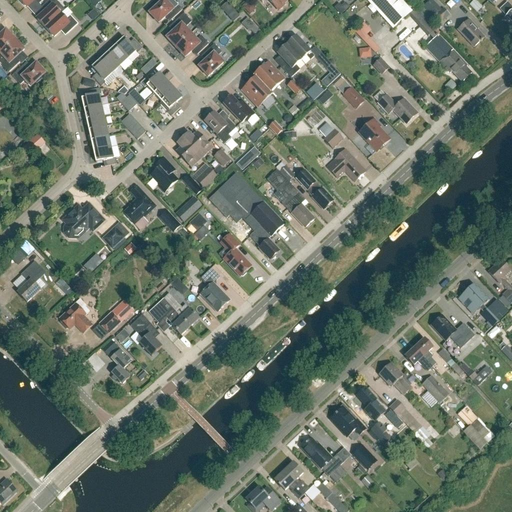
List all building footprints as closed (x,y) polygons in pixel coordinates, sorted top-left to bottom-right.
[(18,0),(27,9),(35,1),(39,5),(44,0),(18,0)] [(46,12),(37,20),(46,29),(61,15),(56,10),(61,6),(57,2),(55,0),(50,0),(42,8),(46,12)] [(170,6),(164,0),(149,14),(159,24),(167,16),(171,21),(182,11),(175,2),(170,6)] [(255,0),(253,0),(250,4),(253,8),(258,3),(255,0)] [(289,0),(259,0),(262,4),(266,0),(267,0),(278,11),(284,6),(284,5),(289,0)] [(366,0),(393,29),(412,13),(400,0),(366,0)] [(474,1),(470,5),(477,12),(481,8),(474,1)] [(227,3),(221,9),(227,16),(233,10),(227,3)] [(511,7),(508,3),(501,10),(507,17),(506,18),(507,20),(506,21),(510,24),(511,23),(511,24),(511,7)] [(250,4),(244,9),(250,15),(254,11),(254,9),(253,8),(250,4)] [(340,5),(335,10),(341,17),(346,12),(342,7),(340,5)] [(61,6),(56,10),(61,15),(65,11),(61,6)] [(444,9),(441,12),(433,19),(439,25),(450,16),(444,9)] [(99,16),(94,11),(89,16),(94,21),(99,16)] [(176,49),(191,35),(185,28),(191,23),(184,14),(171,26),(175,31),(166,39),(176,49)] [(61,15),(46,29),(54,38),(63,30),(67,35),(78,25),(70,16),(66,20),(61,15)] [(424,18),(416,24),(426,37),(417,43),(420,47),(437,35),(424,18)] [(474,49),(485,39),(476,30),(476,29),(469,21),(458,32),(474,49)] [(378,49),(365,35),(370,31),(362,22),(352,32),(365,45),(358,53),(360,55),(358,56),(363,61),(371,54),(372,55),(378,49)] [(251,30),(256,36),(260,32),(255,27),(251,30)] [(0,54),(15,41),(6,31),(0,36),(0,54)] [(191,35),(176,49),(185,59),(194,51),(198,55),(209,45),(201,37),(197,41),(191,35)] [(439,37),(435,41),(426,49),(450,75),(452,73),(462,84),(472,75),(466,69),(468,67),(439,37)] [(296,38),(287,46),(301,61),(306,56),(311,61),(314,57),(296,38)] [(124,39),(116,46),(128,60),(136,52),(138,54),(142,50),(134,40),(129,44),(124,39)] [(15,41),(0,54),(0,63),(9,73),(20,63),(16,59),(24,51),(15,41)] [(396,48),(407,60),(413,55),(401,43),(396,48)] [(207,60),(199,68),(208,78),(223,64),(217,57),(222,53),(218,50),(214,45),(203,55),(207,60)] [(116,46),(108,54),(120,67),(124,71),(132,64),(128,60),(116,46)] [(296,66),(301,61),(287,46),(278,55),(286,63),(281,68),(291,79),(300,71),(296,66)] [(108,54),(100,61),(112,74),(120,67),(108,54)] [(322,55),(317,60),(326,70),(331,65),(322,55)] [(381,76),(390,68),(381,59),(373,66),(381,76)] [(100,61),(92,69),(97,74),(92,78),(101,88),(105,84),(107,87),(116,79),(112,74),(100,61)] [(148,65),(152,69),(157,65),(152,61),(148,65)] [(254,77),(256,78),(270,94),(271,93),(285,80),(269,63),(254,77)] [(46,74),(36,64),(28,72),(23,67),(12,77),(20,86),(25,82),(31,88),(35,84),(37,86),(43,80),(41,78),(46,74)] [(139,82),(144,77),(141,74),(136,79),(139,82)] [(154,95),(167,83),(159,75),(154,80),(150,76),(140,84),(145,89),(146,87),(154,95)] [(272,95),(271,93),(270,94),(256,78),(242,92),(258,109),(272,95)] [(342,79),(334,86),(344,97),(352,89),(342,79)] [(296,96),(297,96),(302,91),(293,81),(287,86),(296,96)] [(161,103),(174,91),(167,83),(154,95),(161,103)] [(84,110),(101,107),(99,96),(101,95),(100,89),(87,92),(89,98),(81,100),(84,110)] [(344,97),(356,110),(364,103),(352,89),(344,97)] [(134,90),(129,95),(134,101),(140,96),(134,90)] [(176,105),(182,99),(174,91),(161,103),(159,105),(171,118),(181,109),(176,105)] [(312,91),(308,95),(314,101),(318,97),(312,91)] [(121,95),(116,99),(121,104),(125,101),(127,99),(123,95),(121,95)] [(325,95),(318,101),(322,105),(329,99),(325,95)] [(125,101),(133,109),(138,105),(129,97),(127,99),(125,101)] [(397,108),(386,97),(378,105),(389,116),(393,112),(407,126),(418,115),(404,101),(397,108)] [(242,109),(232,98),(224,105),(242,124),(245,121),(247,122),(255,115),(246,105),(242,109)] [(309,99),(298,109),(301,114),(313,103),(309,99)] [(129,113),(133,109),(125,101),(121,104),(121,105),(129,113)] [(294,106),(288,111),(294,118),(300,113),(294,106)] [(86,121),(104,117),(101,107),(84,110),(86,121)] [(224,124),(214,114),(213,116),(211,115),(208,117),(209,119),(205,123),(217,135),(216,137),(224,146),(231,139),(229,136),(236,129),(228,120),(224,124)] [(105,122),(106,128),(112,126),(110,116),(104,117),(105,122)] [(125,128),(134,120),(130,116),(121,124),(125,128)] [(89,132),(106,128),(105,122),(104,117),(86,121),(89,132)] [(129,132),(138,124),(134,120),(125,128),(129,132)] [(377,154),(390,141),(379,129),(381,127),(374,120),(359,134),(377,154)] [(277,137),(283,131),(275,122),(269,128),(277,137)] [(133,137),(142,129),(138,124),(129,132),(133,137)] [(327,124),(319,131),(326,138),(334,131),(327,124)] [(91,142),(108,138),(106,128),(89,132),(91,142)] [(142,129),(133,137),(137,141),(146,133),(142,129)] [(333,150),(344,140),(334,131),(326,138),(324,141),(333,150)] [(187,143),(202,159),(212,150),(197,134),(187,143)] [(254,134),(250,138),(254,143),(258,139),(254,134)] [(32,141),(20,151),(27,160),(39,149),(45,144),(38,135),(32,141)] [(93,153),(111,149),(108,138),(91,142),(93,153)] [(192,169),(202,159),(187,143),(177,153),(192,169)] [(111,149),(93,153),(96,164),(103,162),(104,168),(117,165),(116,159),(113,160),(111,149)] [(223,168),(230,161),(221,151),(213,158),(223,168)] [(346,151),(334,162),(327,169),(338,180),(345,173),(354,184),(366,173),(346,151)] [(247,156),(237,166),(242,171),(252,162),(247,156)] [(154,169),(157,171),(151,177),(158,185),(157,187),(164,194),(178,181),(172,174),(175,171),(164,159),(154,169)] [(260,160),(253,166),(257,171),(264,165),(260,160)] [(295,177),(286,167),(280,173),(289,182),(295,177)] [(205,190),(217,178),(208,169),(196,181),(205,190)] [(282,204),(285,208),(305,229),(315,220),(295,199),(299,195),(277,171),(267,180),(278,192),(286,200),(282,204)] [(322,190),(305,172),(296,180),(309,194),(313,199),(323,211),(333,202),(322,190)] [(284,225),(237,175),(209,201),(227,219),(230,216),(238,224),(244,219),(246,221),(251,216),(261,227),(250,237),(256,244),(257,244),(260,248),(259,249),(261,250),(260,251),(264,256),(265,255),(270,260),(271,260),(272,261),(276,257),(275,256),(279,252),(268,240),(284,225)] [(196,196),(202,191),(196,184),(190,190),(196,196)] [(144,219),(156,208),(137,187),(130,193),(137,200),(129,208),(130,209),(124,214),(134,226),(143,218),(144,219)] [(188,205),(195,212),(201,206),(194,199),(188,205)] [(104,222),(92,208),(85,214),(83,211),(77,211),(72,215),(71,214),(62,221),(67,226),(65,228),(64,234),(69,239),(75,239),(79,236),(79,232),(84,227),(88,227),(93,233),(104,222)] [(181,211),(177,215),(184,223),(188,219),(181,211)] [(207,224),(199,215),(189,224),(197,233),(207,224)] [(169,227),(174,233),(181,227),(176,221),(169,227)] [(115,229),(104,239),(112,249),(124,239),(115,229)] [(243,277),(247,274),(246,272),(252,267),(236,250),(240,246),(230,235),(221,244),(230,254),(224,260),(240,278),(241,277),(243,277)] [(129,255),(136,249),(132,245),(125,251),(129,255)] [(14,266),(23,258),(14,249),(5,257),(14,266)] [(511,303),(511,289),(504,281),(511,273),(501,262),(489,273),(500,285),(501,284),(508,291),(502,296),(511,305),(511,303)] [(18,294),(27,303),(40,290),(46,285),(40,279),(30,268),(22,276),(29,283),(18,294)] [(217,314),(230,302),(214,284),(220,278),(212,269),(200,280),(208,288),(200,296),(217,314)] [(181,295),(186,290),(175,279),(170,284),(181,295)] [(474,315),(489,301),(474,285),(459,300),(474,315)] [(164,300),(190,328),(199,320),(190,310),(186,305),(181,310),(180,308),(175,303),(176,302),(169,294),(164,300)] [(494,324),(507,311),(494,299),(481,312),(494,324)] [(76,304),(60,319),(61,321),(60,322),(60,323),(66,329),(68,329),(68,328),(70,330),(76,324),(79,328),(78,329),(83,334),(93,325),(84,317),(86,315),(89,312),(86,308),(86,306),(80,300),(76,304)] [(181,336),(190,328),(164,300),(149,314),(159,324),(166,317),(174,325),(172,327),(181,336)] [(123,301),(116,308),(126,318),(133,312),(123,301)] [(109,335),(121,323),(111,313),(99,325),(109,335)] [(155,340),(160,335),(142,316),(131,327),(139,336),(144,340),(139,344),(152,358),(162,347),(155,340)] [(455,330),(442,316),(431,327),(446,342),(451,338),(461,349),(475,337),(469,331),(470,331),(462,323),(455,330)] [(124,331),(116,338),(122,344),(130,337),(124,331)] [(415,349),(433,368),(437,364),(432,359),(433,358),(429,353),(433,349),(425,340),(415,349)] [(118,348),(112,341),(102,350),(109,358),(118,348)] [(506,346),(500,351),(511,364),(511,363),(511,348),(510,351),(506,346)] [(429,372),(433,368),(415,349),(406,358),(414,367),(418,363),(422,368),(424,366),(429,372)] [(122,385),(130,378),(123,370),(131,362),(121,351),(111,360),(119,368),(112,374),(122,385)] [(446,364),(446,363),(451,360),(442,351),(438,355),(446,364)] [(81,367),(86,362),(80,355),(75,360),(81,367)] [(410,389),(400,379),(403,377),(391,365),(380,376),(391,388),(394,385),(403,396),(410,389)] [(489,377),(483,370),(476,377),(471,371),(466,376),(477,388),(489,377)] [(439,405),(449,396),(431,377),(421,386),(439,405)] [(375,423),(386,413),(376,402),(377,401),(365,389),(357,397),(368,409),(365,411),(375,423)] [(406,410),(398,402),(390,409),(397,418),(398,417),(406,410)] [(335,416),(330,421),(331,422),(332,421),(338,427),(341,430),(340,431),(347,439),(355,432),(359,436),(365,431),(356,420),(343,407),(336,413),(338,414),(337,415),(335,416)] [(467,407),(458,415),(468,426),(477,418),(467,407)] [(406,410),(398,417),(408,428),(415,421),(406,410)] [(481,450),(492,441),(495,438),(478,419),(470,427),(465,432),(481,450)] [(379,423),(370,432),(379,440),(387,432),(379,423)] [(422,428),(414,436),(422,444),(430,437),(422,428)] [(318,446),(312,440),(312,439),(301,450),(321,471),(322,471),(329,478),(344,463),(337,456),(333,460),(319,445),(318,446)] [(368,471),(377,462),(362,447),(353,455),(368,471)] [(410,471),(417,464),(412,458),(404,465),(410,471)] [(304,474),(294,464),(284,472),(305,495),(310,490),(302,482),(300,484),(297,481),(304,474)] [(360,477),(365,473),(359,467),(355,471),(360,477)] [(443,471),(438,475),(442,480),(447,476),(443,471)] [(292,492),(299,500),(305,495),(284,472),(275,481),(285,492),(290,488),(293,491),(292,492)] [(367,477),(361,483),(369,491),(375,486),(367,477)] [(17,493),(12,487),(13,486),(7,481),(0,487),(0,502),(3,506),(17,493)] [(327,500),(332,495),(322,484),(317,490),(327,500)] [(266,496),(260,489),(247,501),(251,505),(248,508),(252,511),(258,511),(265,507),(269,511),(271,511),(281,503),(270,492),(266,496)] [(349,511),(332,495),(327,500),(338,511),(349,511)]
